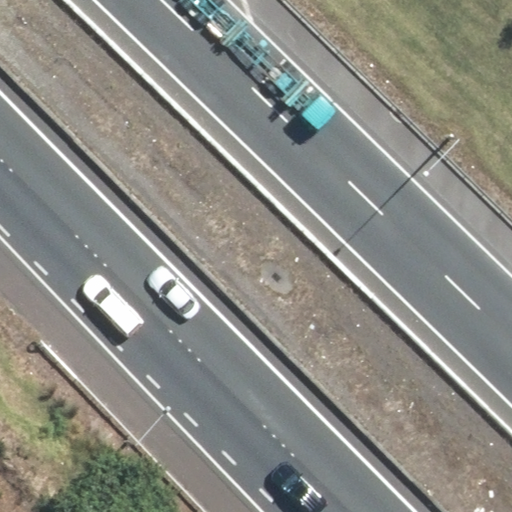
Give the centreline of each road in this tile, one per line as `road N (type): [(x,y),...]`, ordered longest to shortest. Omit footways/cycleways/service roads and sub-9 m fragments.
road 1 (motorway): [(139,0),(511,360)]
road 2 (motorway): [(353,511),(0,143)]
